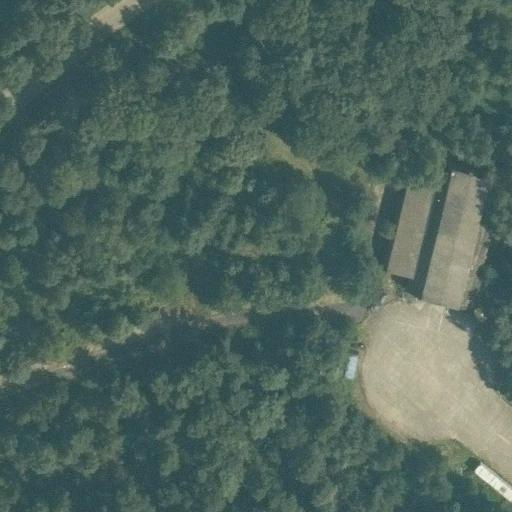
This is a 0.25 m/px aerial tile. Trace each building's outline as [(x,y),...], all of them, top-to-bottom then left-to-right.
[(431,14),(425,9),(421,14),(427,18),(431,14)] [(229,77),(221,83),(228,93),(236,87),(229,77)] [(340,96),(314,126),(335,142),(361,112),(340,96)] [(457,161),(434,156),(430,174),(406,168),(382,266),(406,272),(403,286),(478,304),(509,174),(487,169),(491,153),(460,146),(457,161)] [(269,173),(222,179),(198,205),(206,295),(312,282),(296,200),(269,173)] [(144,200),(74,222),(51,253),(78,335),(179,299),(144,200)] [(16,259),(0,252),(0,362),(53,344),(16,259)]
